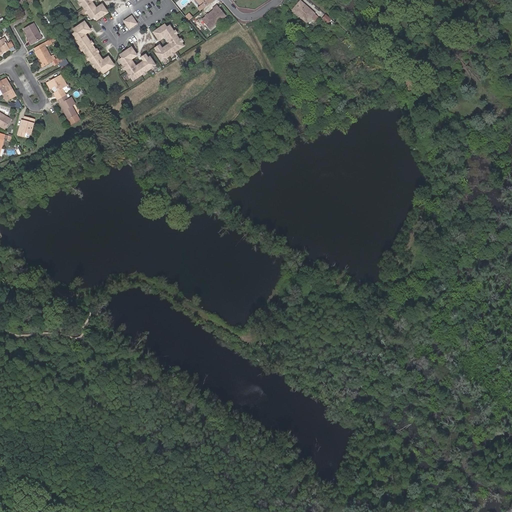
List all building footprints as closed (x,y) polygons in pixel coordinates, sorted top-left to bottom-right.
[(106,13),(101,6),(95,10),(90,2),(92,0),(99,0),(100,1),(101,0),(76,0),(78,3),(79,2),(79,3),(77,4),(79,7),(81,5),(85,11),(83,12),(85,15),(86,14),(91,20),(93,18),(94,21),(106,13)] [(192,0),(193,0),(195,0),(200,6),(197,8),(199,11),(211,1),(210,0),(192,0)] [(292,10),(307,23),(311,18),(315,14),(299,1),(292,10)] [(214,10),(202,19),(209,28),(213,24),(214,25),(225,16),(216,5),(213,8),(214,10)] [(332,19),(326,14),(322,19),(328,24),(332,19)] [(131,16),(123,22),(128,29),(136,24),(131,16)] [(83,22),(72,30),(74,32),(72,34),(76,40),(74,42),(76,44),(78,43),(79,45),(79,46),(80,48),(78,49),(80,52),(82,50),(87,57),(85,58),(87,61),(88,60),(90,62),(91,61),(92,64),(90,65),(92,68),(94,66),(98,73),(101,71),(103,74),(114,66),(107,57),(103,60),(98,53),(96,54),(98,52),(97,50),(95,52),(90,45),(92,44),(91,41),(89,43),(88,42),(90,41),(85,34),(89,31),(83,22)] [(23,28),(26,33),(29,39),(28,39),(30,44),(41,38),(33,23),(23,28)] [(165,25),(154,33),(158,40),(164,36),(169,44),(162,49),(159,45),(154,48),(157,52),(155,53),(161,61),(162,60),(163,62),(166,60),(165,58),(170,55),(171,56),(174,55),(172,53),(180,48),(183,46),(181,43),(180,43),(182,42),(180,39),(178,40),(174,35),(176,33),(174,31),(173,32),(168,26),(166,27),(165,25)] [(0,52),(1,52),(4,50),(5,51),(9,49),(6,44),(5,42),(4,43),(2,39),(0,40),(0,52)] [(42,43),(34,48),(36,51),(34,51),(39,59),(40,58),(44,65),(54,59),(52,55),(50,56),(44,46),(47,44),(48,45),(52,43),(50,39),(45,41),(42,43)] [(130,49),(119,56),(121,59),(119,60),(123,66),(121,68),(123,70),(125,69),(129,75),(127,76),(128,79),(130,77),(131,78),(130,78),(132,81),(135,79),(142,74),(143,76),(146,74),(145,72),(150,68),(151,70),(154,68),(153,67),(154,65),(149,58),(148,59),(145,54),(139,58),(142,62),(135,67),(130,59),(135,56),(130,49)] [(68,64),(60,68),(61,70),(62,69),(64,72),(71,68),(68,64)] [(56,93),(59,100),(67,96),(66,92),(64,89),(67,87),(68,86),(62,75),(49,83),(52,90),(55,88),(57,87),(60,91),(57,92),(56,93)] [(9,87),(11,86),(8,82),(0,86),(0,87),(7,99),(15,94),(13,90),(11,91),(9,87)] [(73,125),(81,121),(78,116),(73,107),(76,105),(72,98),(69,99),(67,96),(59,100),(65,109),(66,109),(67,111),(66,111),(71,120),(73,125)] [(0,125),(5,128),(11,119),(0,112),(0,125)] [(27,121),(24,120),(21,131),(19,130),(18,134),(24,136),(26,132),(31,133),(34,119),(28,117),(27,121)]
